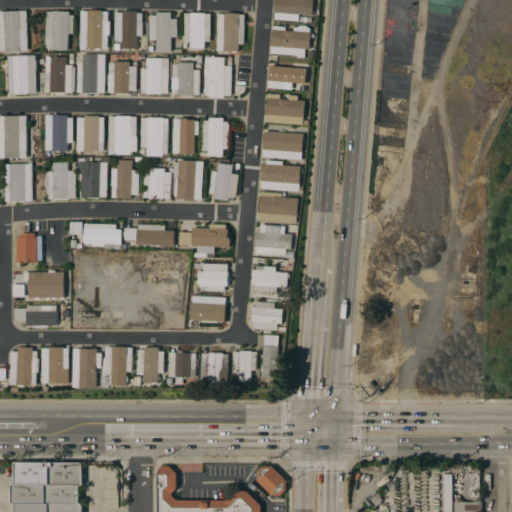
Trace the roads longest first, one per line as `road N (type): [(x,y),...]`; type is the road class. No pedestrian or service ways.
road 1 (primary): [(334,418),(366,0)]
road 2 (primary): [(341,0),(321,264)]
road 3 (secondary): [(309,417),(45,417)]
road 4 (secondary): [(332,443),(511,444)]
road 5 (secondary): [(164,442),(308,443)]
road 6 (secondary): [(0,441),(124,442)]
